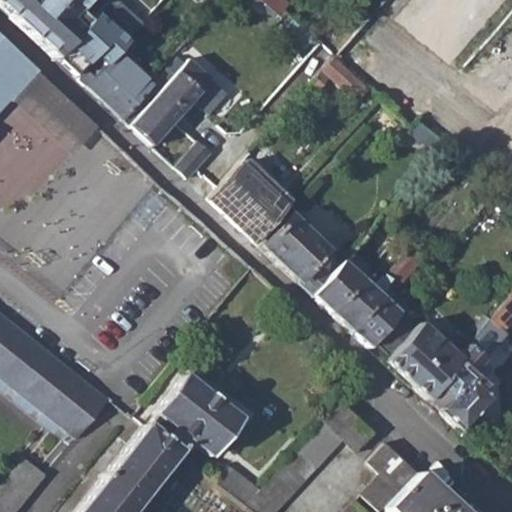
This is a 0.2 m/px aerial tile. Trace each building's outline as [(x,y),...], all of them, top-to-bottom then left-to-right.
[(0,0),(0,10),(51,58),(65,42),(85,21),(73,11),(83,0),(0,0)] [(240,0),(271,28),(283,14),(278,10),(267,0),(240,0)] [(267,0),(278,10),(284,5),(278,0),(267,0)] [(281,31),(302,51),(311,40),(290,21),(281,31)] [(0,102),(4,98),(7,102),(35,72),(0,39),(0,102)] [(95,70),(65,42),(51,58),(116,118),(146,85),(135,74),(124,65),(111,53),(95,70)] [(129,60),(124,65),(135,74),(140,70),(129,60)] [(184,60),(125,126),(147,146),(188,101),(204,115),(223,95),(184,60)] [(323,66),(311,80),(319,85),(330,73),(323,66)] [(335,77),(357,97),(364,88),(342,68),(335,77)] [(312,93),(319,85),(311,80),(305,86),(312,93)] [(409,130),(407,128),(383,106),(369,122),(395,146),(409,130)] [(170,168),(182,179),(207,154),(194,142),(170,168)] [(280,207),(245,176),(240,171),(250,159),(244,153),(203,199),(250,242),(280,207)] [(255,164),(250,159),(240,171),(245,176),(255,164)] [(375,220),(384,229),(397,214),(388,206),(375,220)] [(255,247),(308,296),(320,283),(304,269),(317,256),(278,220),(255,247)] [(308,296),(326,313),(356,280),(347,271),(384,229),(375,220),(320,283),(308,296)] [(400,303),(389,294),(419,259),(412,254),(408,260),(346,331),(364,347),(368,342),(392,312),(400,303)] [(326,313),(346,331),(408,260),(402,256),(369,291),(356,280),(326,313)] [(511,287),(511,286),(484,321),(492,328),(499,333),(511,319),(511,287)] [(455,360),(415,324),(410,329),(392,312),(368,342),(384,358),(380,362),(423,402),(455,360)] [(0,318),(0,380),(73,439),(104,399),(0,318)] [(471,329),(476,333),(484,321),(479,318),(471,329)] [(476,333),(464,348),(472,356),(492,328),(484,321),(476,333)] [(479,362),(472,356),(464,348),(455,360),(423,402),(455,433),(484,400),(463,380),(479,362)] [(182,439),(206,457),(234,419),(178,376),(144,425),(141,424),(139,425),(172,452),(182,439)] [(0,391),(68,445),(73,439),(0,380),(0,391)] [(246,507),(251,511),(274,511),(338,440),(351,452),(368,433),(338,404),(246,507)] [(128,511),(130,511),(175,454),(172,452),(139,425),(101,475),(99,474),(97,476),(99,478),(72,511),(128,511)] [(454,511),(379,443),(361,463),(375,475),(356,497),(373,511),(377,511),(380,509),(383,511),(454,511)] [(0,511),(14,511),(41,475),(20,459),(0,486),(0,511)] [(342,511),(362,511),(351,503),(342,511)]
